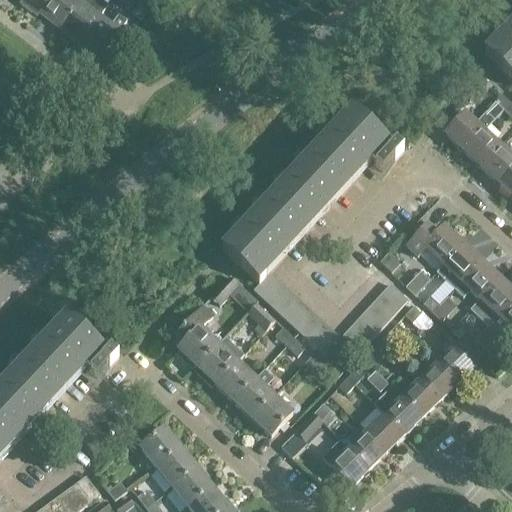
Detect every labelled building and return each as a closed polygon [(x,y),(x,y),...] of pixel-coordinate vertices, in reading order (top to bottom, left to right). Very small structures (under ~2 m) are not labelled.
[(53,0),(22,0),(21,3),(22,4),(19,8),(31,17),(34,13),(40,18),(53,0)] [(53,0),(40,18),(59,33),(81,5),(84,0),(53,0)] [(92,14),(81,5),(59,33),(79,47),(100,20),(105,13),(97,7),(92,14)] [(79,47),(81,49),(78,53),(88,60),(91,57),(98,62),(120,35),(119,34),(126,24),(118,19),(111,28),(100,20),(79,47)] [(504,78),(511,85),(511,31),(485,59),(501,75),(500,77),(503,80),(504,78)] [(494,106),(475,127),(483,136),(503,115),(510,107),(500,98),(493,106),(494,106)] [(511,123),(511,109),(510,107),(503,115),(511,124),(511,123)] [(241,274),(258,290),(263,285),(259,281),(370,161),(385,175),(403,155),(395,148),(391,153),(351,116),(222,256),(239,271),(237,273),(240,276),(241,274)] [(446,139),(464,156),(483,136),(475,127),(465,118),(446,139)] [(267,125),(250,143),(269,159),(285,141),(267,125)] [(464,156),(482,173),(489,166),(502,152),(483,136),(464,156)] [(482,173),(501,190),(511,177),(511,162),(502,152),(489,166),(482,173)] [(511,177),(501,190),(511,200),(511,177)] [(428,231),(408,253),(418,262),(426,254),(443,270),(462,250),(444,233),(437,240),(428,231)] [(480,267),(462,250),(443,270),(437,277),(455,294),(461,287),(463,285),(480,267)] [(373,253),(365,261),(381,277),(389,269),(373,253)] [(498,284),(480,267),(463,285),(461,287),(455,294),(463,302),(469,295),(479,304),(493,290),(498,284)] [(430,285),(421,275),(405,292),(415,301),(430,285)] [(253,296),(262,304),(278,286),(269,278),(263,285),(258,290),(253,296)] [(229,284),(211,303),(220,311),(237,292),(229,284)] [(492,327),(497,321),(511,307),(511,305),(511,296),(498,284),(493,290),(479,304),(470,314),(488,331),(492,327)] [(287,294),(278,286),(262,304),(270,312),(287,294)] [(408,306),(390,289),(382,298),(400,315),(408,306)] [(270,312),(279,320),(296,302),(287,294),(270,312)] [(382,298),(373,307),(391,324),(400,315),(382,298)] [(439,310),(430,301),(423,309),(432,318),(439,310)] [(288,328),(305,310),(296,302),(279,320),(288,328)] [(502,331),(505,328),(511,334),(511,305),(511,307),(497,321),(492,327),(496,331),(502,331)] [(373,307),(365,316),(383,332),(391,324),(373,307)] [(266,334),(274,326),(257,309),(249,318),(266,334)] [(288,328),(297,336),(313,319),(305,310),(288,328)] [(432,318),(441,327),(448,319),(439,310),(432,318)] [(189,366),(196,373),(218,350),(201,334),(213,322),(202,312),(175,341),(177,342),(178,342),(185,348),(178,355),(180,357),(177,360),(186,368),(189,366)] [(413,312),(405,321),(412,328),(416,330),(421,332),(425,332),(430,331),(433,327),(422,317),(421,318),(413,312)] [(375,341),(383,332),(365,316),(357,325),(375,341)] [(306,345),(322,327),(313,319),(297,336),(306,345)] [(0,458),(85,367),(100,381),(118,362),(110,355),(106,360),(66,322),(0,392),(0,458)] [(357,325),(349,334),(367,350),(375,341),(357,325)] [(249,351),(257,342),(238,327),(231,336),(249,351)] [(306,345),(315,353),(331,335),(322,327),(306,345)] [(294,344),(283,334),(275,342),(286,352),(294,344)] [(349,334),(340,343),(351,352),(359,359),(367,350),(349,334)] [(324,361),(340,343),(331,335),(315,353),(318,355),(324,361)] [(389,353),(398,343),(391,336),(382,346),(389,353)] [(459,344),(468,352),(475,344),(466,336),(459,344)] [(205,381),(202,384),(211,392),(214,389),(215,390),(236,368),(244,360),(226,342),(218,350),(196,373),(205,381)] [(440,351),(448,359),(438,369),(458,389),(476,371),(456,351),(457,350),(450,342),(440,351)] [(340,343),(324,361),(329,365),(334,371),(351,352),(340,343)] [(286,352),(297,363),(305,354),(294,344),(286,352)] [(468,352),(477,361),(484,353),(475,344),(468,352)] [(382,346),(373,355),(381,362),(389,353),(382,346)] [(329,365),(324,361),(318,355),(305,370),(315,379),(329,365)] [(255,385),(236,368),(215,390),(234,408),(255,385)] [(440,406),(458,389),(438,369),(420,386),(440,406)] [(356,374),(347,383),(351,387),(355,390),(363,381),(356,374)] [(346,400),(355,390),(351,387),(347,383),(338,392),(346,400)] [(234,408),(252,425),(274,402),(255,385),(234,408)] [(420,386),(402,403),(422,423),(440,406),(420,386)] [(422,423),(402,403),(391,392),(382,400),(394,411),(384,420),(404,440),(422,423)] [(252,425),(271,443),(292,420),(274,402),(252,425)] [(328,431),(336,422),(323,410),(313,419),(321,427),(322,426),(328,431)] [(322,428),(313,420),(296,438),(305,446),(322,428)] [(384,420),(366,438),(386,458),(404,440),(384,420)] [(140,454),(156,474),(180,454),(164,434),(140,454)] [(368,475),(386,458),(366,438),(349,455),(368,475)] [(156,474),(172,494),(196,474),(180,454),(156,474)] [(349,455),(330,473),(350,493),(368,475),(349,455)] [(34,457),(23,470),(41,486),(53,473),(34,457)] [(212,494),(196,474),(172,494),(186,511),(189,511),(201,503),(212,494)] [(85,482),(76,489),(91,509),(100,502),(85,482)] [(158,511),(168,511),(170,511),(155,487),(146,492),(158,511)] [(119,488),(107,498),(114,507),(127,497),(119,488)] [(78,511),(85,511),(91,509),(76,489),(67,496),(78,511)] [(226,511),(212,494),(201,503),(189,511),(226,511)] [(64,511),(78,511),(67,496),(57,502),(64,511)] [(144,511),(149,511),(155,508),(145,496),(137,502),(144,511)] [(0,502),(0,511),(8,511),(11,509),(2,500),(0,502)] [(49,511),(64,511),(57,502),(48,510),(49,511)] [(116,511),(131,511),(133,511),(128,503),(116,511)]
